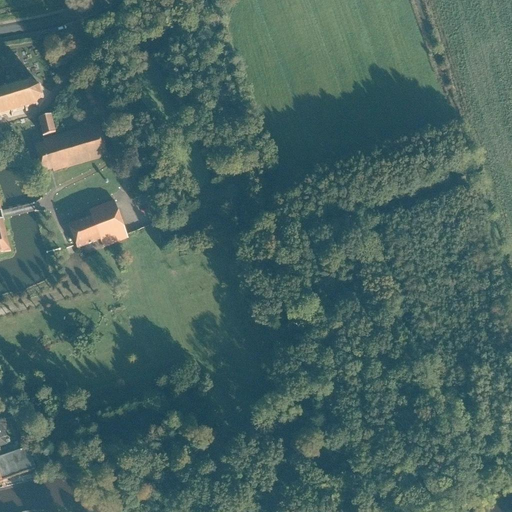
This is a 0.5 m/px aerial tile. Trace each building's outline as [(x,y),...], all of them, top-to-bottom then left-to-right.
[(41,89),(31,84),(0,91),(0,117),(38,108),(43,99),(41,89)] [(50,115),(37,119),(43,137),(56,133),(50,115)] [(35,144),(44,172),(52,170),(53,172),(108,156),(98,122),(44,140),(44,142),(35,144)] [(90,217),(68,225),(77,249),(100,241),(104,248),(128,238),(115,201),(88,212),(90,217)] [(0,210),(1,211),(0,202),(0,253),(10,252),(4,219),(0,220),(0,210)] [(0,447),(0,448),(8,445),(5,438),(8,437),(2,420),(0,420),(0,447)] [(6,455),(18,451),(16,445),(4,449),(6,455)] [(0,481),(36,469),(28,447),(0,457),(0,481)]
